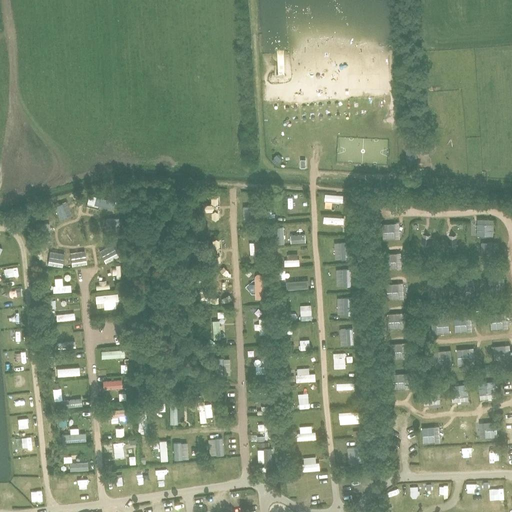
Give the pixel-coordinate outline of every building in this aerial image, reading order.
[(404,149),(404,165),(414,165),(414,149),(404,149)] [(241,221),(254,221),(254,205),(240,205),(241,221)] [(473,235),(490,236),(491,219),(474,218),(473,235)] [(380,239),(403,238),(402,222),(379,224),(380,239)] [(449,252),(457,252),(456,238),(448,238),(449,252)] [(221,261),(221,239),(208,239),(208,247),(201,247),(201,254),(208,254),(208,261),(221,261)] [(332,241),(332,258),(347,258),(347,241),(332,241)] [(477,257),(495,257),(495,242),(477,242),(477,257)] [(396,252),(381,253),(382,268),(397,268),(396,252)] [(296,265),(296,253),(286,254),(286,260),(282,260),(282,265),(296,265)] [(39,267),(66,265),(66,257),(38,258),(39,267)] [(91,274),(114,272),(113,265),(91,267),(91,274)] [(334,286),(348,285),(347,268),(333,268),(334,286)] [(261,294),(261,274),(252,274),(252,294),(261,294)] [(503,294),(503,278),(486,278),(486,294),(503,294)] [(283,281),(283,289),(306,288),(306,279),(283,281)] [(456,279),(455,295),(471,295),(471,279),(456,279)] [(425,295),(441,296),(442,282),(434,281),(434,286),(426,285),(425,295)] [(216,283),(207,283),(208,299),(217,299),(216,283)] [(402,283),(383,283),(384,299),(402,298),(402,283)] [(114,307),(113,294),(92,295),(93,309),(114,307)] [(335,297),(334,314),(349,314),(349,297),(335,297)] [(299,309),(299,320),(311,320),(311,309),(299,309)] [(386,328),(402,327),(401,312),(385,313),(386,328)] [(510,312),(487,313),(488,329),(510,328),(510,312)] [(473,315),(451,316),(452,332),(474,331),(473,315)] [(445,317),(433,318),(434,333),(446,332),(445,317)] [(220,339),(219,320),(210,321),(211,339),(220,339)] [(336,332),(348,341),(351,335),(340,327),(336,332)] [(299,349),(310,348),(309,339),(298,340),(299,349)] [(387,343),(389,359),(401,357),(401,350),(403,350),(402,341),(387,343)] [(490,345),(491,361),(507,360),(507,345),(490,345)] [(454,349),(454,364),(477,363),(476,348),(454,349)] [(122,349),(98,351),(98,358),(122,357),(122,349)] [(437,365),(450,365),(449,349),(436,350),(437,365)] [(332,353),(332,364),(345,364),(345,353),(332,353)] [(213,358),(213,375),(229,375),(229,358),(213,358)] [(54,376),(79,374),(78,367),(54,368),(54,376)] [(308,373),(307,367),(294,368),(294,382),(314,381),(314,373),(308,373)] [(389,374),(390,388),(409,387),(408,372),(389,374)] [(100,389),(119,388),(118,379),(99,380),(100,389)] [(476,382),(477,398),(493,397),(492,381),(476,382)] [(463,383),(447,386),(450,405),(467,402),(463,383)] [(430,407),(438,406),(436,386),(419,387),(421,406),(430,405),(430,407)] [(248,405),(249,414),(269,413),(268,392),(259,392),(260,404),(248,405)] [(57,409),(80,405),(78,397),(55,401),(57,409)] [(205,416),(211,416),(210,404),(202,404),(202,401),(196,401),(197,422),(206,421),(205,416)] [(146,431),(145,410),(136,410),(137,431),(146,431)] [(361,411),(337,412),(337,423),(361,422),(361,411)] [(479,436),(494,435),(494,421),(478,422),(479,436)] [(443,441),(442,426),(419,427),(419,442),(443,441)] [(125,436),(124,427),(114,428),(114,437),(125,436)] [(85,441),(85,432),(76,433),(76,428),(67,428),(67,434),(58,434),(58,442),(85,441)] [(295,440),(315,439),(314,432),(294,433),(295,440)] [(205,438),(206,455),(223,454),(222,437),(205,438)] [(167,460),(166,440),(156,441),(157,461),(167,460)] [(110,443),(113,458),(124,456),(122,441),(110,443)] [(187,459),(186,442),(170,442),(171,459),(187,459)] [(270,470),(270,448),(257,448),(256,469),(270,470)] [(298,463),(298,471),(319,470),(318,462),(314,462),(313,457),(301,457),(302,463),(298,463)] [(86,461),(66,463),(67,471),(87,469),(86,461)] [(85,478),(74,478),(74,489),(85,489),(85,478)] [(72,479),(62,480),(64,490),(73,489),(72,479)] [(343,495),(359,493),(358,484),(342,486),(343,495)] [(235,499),(218,501),(219,507),(236,505),(235,499)]
